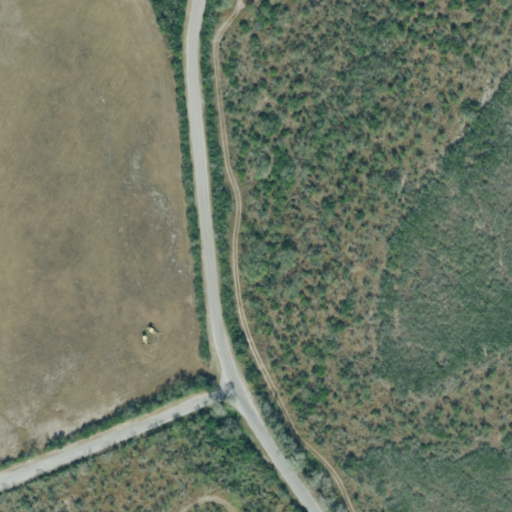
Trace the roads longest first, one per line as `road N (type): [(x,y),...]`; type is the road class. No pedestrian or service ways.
road 1 (tertiary): [(311,511),(226,365),(190,57),(198,0)]
road 2 (tertiary): [(0,480),(233,387)]
